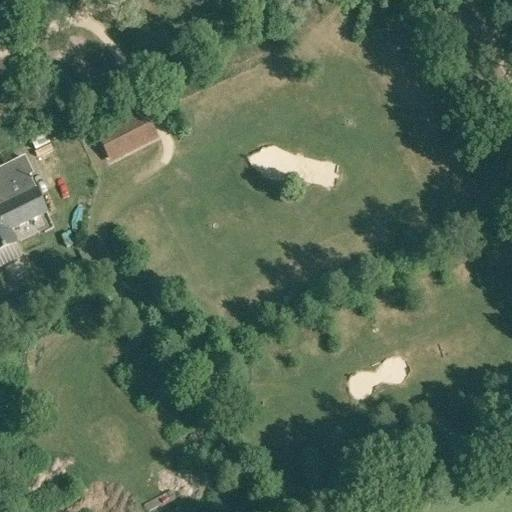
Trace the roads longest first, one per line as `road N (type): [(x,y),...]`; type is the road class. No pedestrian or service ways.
road 1 (track): [(169,140),(214,145),(361,73),(418,187),(235,280),(181,181)]
road 2 (track): [(78,0),(152,99),(169,140),(161,159),(99,206),(99,242),(126,285),(76,350),(154,511)]
road 3 (track): [(511,289),(254,402),(259,432),(297,465)]
